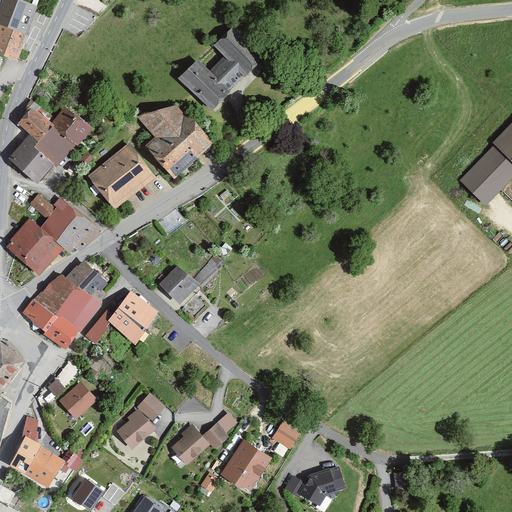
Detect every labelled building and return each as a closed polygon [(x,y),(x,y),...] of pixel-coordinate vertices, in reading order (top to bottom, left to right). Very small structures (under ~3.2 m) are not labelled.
[(14,0),(0,0),(0,27),(27,38),(38,9),(14,0)] [(0,56),(18,64),(27,38),(0,27),(0,56)] [(179,81),(212,112),(231,95),(229,92),(243,78),(245,80),(266,59),(237,27),(215,47),(225,59),(210,73),(198,61),(179,81)] [(25,111),(29,114),(19,125),(30,137),(39,145),(53,129),(55,127),(52,124),(56,120),(31,101),(25,111)] [(176,107),(137,118),(155,140),(146,148),(174,182),(215,146),(186,114),(184,115),(176,107)] [(94,130),(65,108),(56,120),(52,124),(55,127),(53,129),(76,147),(77,148),(94,130)] [(511,124),(492,145),(494,147),(460,182),(485,208),(511,181),(511,124)] [(57,169),(76,147),(53,129),(36,150),(55,167),(57,169)] [(39,145),(30,137),(9,161),(38,187),(55,167),(36,150),(39,145)] [(157,179),(130,144),(88,178),(115,212),(157,179)] [(94,159),(88,152),(79,162),(86,168),(94,159)] [(104,234),(61,199),(54,206),(57,209),(56,210),(39,195),(30,206),(48,221),(41,230),(65,251),(69,256),(75,250),(79,253),(104,234)] [(176,209),(158,223),(167,235),(186,221),(176,209)] [(65,251),(41,230),(30,220),(11,242),(12,243),(7,248),(40,278),(65,251)] [(224,264),(214,255),(193,281),(200,287),(202,289),(219,273),(218,271),(224,264)] [(109,286),(84,261),(79,268),(77,266),(66,279),(63,275),(43,293),(33,301),(23,315),(45,335),(43,337),(67,353),(103,305),(101,303),(108,296),(103,292),(109,286)] [(193,281),(178,267),(159,286),(180,306),(200,287),(193,281)] [(159,314),(132,292),(118,312),(114,316),(109,322),(111,323),(137,349),(147,333),(159,314)] [(109,322),(114,316),(107,311),(86,337),(96,346),(109,330),(107,327),(111,323),(109,322)] [(0,391),(27,357),(1,339),(0,339),(0,391)] [(59,395),(83,369),(72,359),(48,385),(59,395)] [(97,397),(81,379),(59,400),(75,417),(97,397)] [(166,406),(150,391),(137,406),(139,407),(128,416),(130,419),(117,429),(132,448),(156,427),(152,421),(166,406)] [(39,419),(27,416),(22,435),(24,436),(11,463),(25,470),(24,473),(49,486),(64,461),(66,458),(63,457),(40,444),(42,441),(35,437),(39,419)] [(301,430),(283,419),(273,437),(290,448),(301,430)] [(217,422),(204,432),(215,446),(228,436),(217,422)] [(211,443),(193,423),(182,432),(184,435),(172,446),(188,464),(211,443)] [(273,455),(244,437),(220,473),(242,486),(243,483),(252,489),(273,455)] [(72,444),(63,457),(66,458),(64,461),(77,470),(85,458),(82,457),(85,453),(72,444)] [(307,481),(295,475),(286,489),(299,498),(302,493),(320,503),(327,494),(347,489),(338,466),(311,474),(307,481)] [(415,470),(394,472),(396,488),(417,487),(415,470)] [(219,477),(210,471),(201,484),(210,490),(219,477)] [(105,488),(86,475),(72,495),(90,507),(105,488)] [(125,491),(112,482),(103,496),(116,504),(125,491)] [(0,484),(0,498),(9,503),(15,491),(0,484)] [(160,511),(164,507),(145,493),(131,511),(160,511)]
